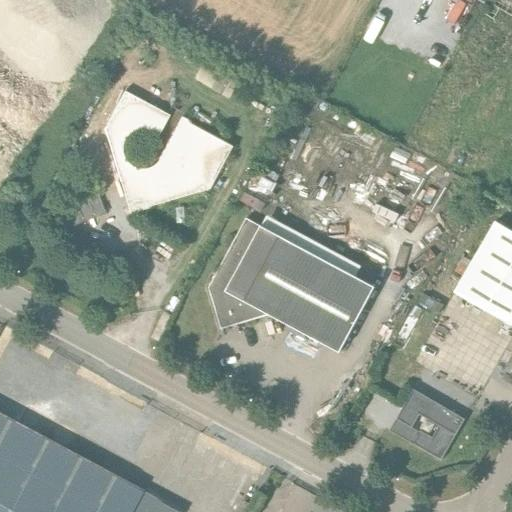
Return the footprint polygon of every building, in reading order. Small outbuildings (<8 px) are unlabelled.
[(511,0),(493,0),(484,16),(494,22),(500,13),(511,19),(511,0)] [(228,75),(222,71),(221,74),(205,65),(199,75),(220,88),(228,75)] [(210,190),(233,148),(179,118),(157,158),(153,164),(148,168),(141,170),(136,170),(128,167),(121,159),(118,152),(120,141),(124,136),(130,131),(137,129),(143,130),(156,136),(166,116),(122,92),(102,130),(127,214),(210,190)] [(67,201),(73,221),(106,210),(99,190),(67,201)] [(511,229),(494,219),(451,295),(511,329),(511,229)] [(376,288),(249,220),(216,275),(210,288),(222,328),(269,315),(340,355),(376,288)] [(464,420),(414,390),(390,431),(442,462),(464,420)] [(177,511),(0,416),(0,511),(177,511)]
